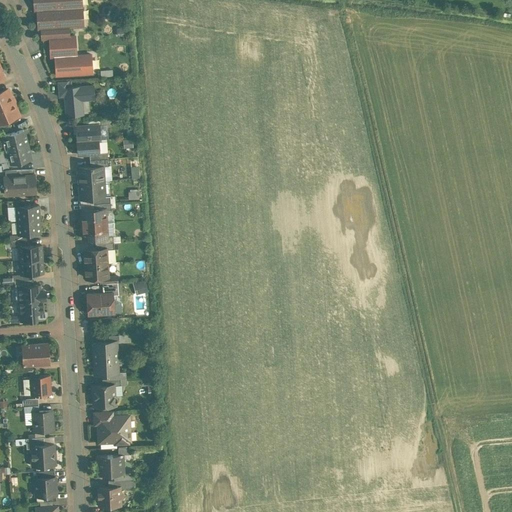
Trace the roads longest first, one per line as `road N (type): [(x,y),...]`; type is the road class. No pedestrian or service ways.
road 1 (track): [(344,0),(459,511)]
road 2 (residential): [(0,13),(51,137),(69,327)]
road 3 (residential): [(69,327),(78,511)]
